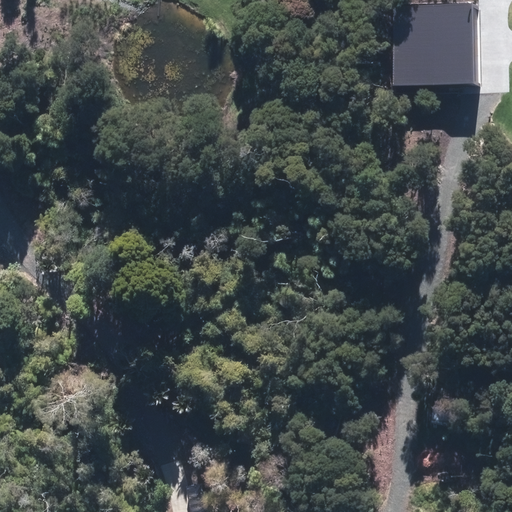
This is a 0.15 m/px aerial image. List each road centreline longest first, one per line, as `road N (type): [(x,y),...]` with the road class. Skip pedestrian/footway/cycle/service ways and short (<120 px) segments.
road 1 (track): [(496,0),(496,72),(459,129),(403,408),(395,511)]
road 2 (track): [(183,511),(169,445),(122,358),(0,217)]
